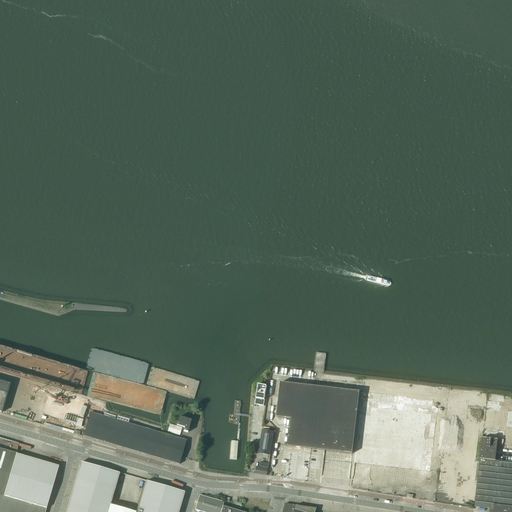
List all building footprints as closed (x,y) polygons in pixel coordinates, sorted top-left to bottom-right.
[(0,381),(0,412),(1,413),(9,387),(9,384),(0,381)] [(288,446),(354,454),(357,431),(359,414),(361,392),(280,383),(276,417),(291,419),(288,446)] [(256,399),(264,400),(267,386),(258,385),(256,399)] [(40,424),(75,433),(82,403),(49,394),(49,393),(35,390),(31,407),(44,410),(40,424)] [(90,413),(83,436),(179,465),(181,458),(186,441),(90,413)] [(191,421),(179,417),(177,425),(184,428),(183,431),(187,433),(191,421)] [(170,424),(167,432),(179,435),(182,428),(170,424)] [(258,454),(270,456),(274,432),(262,430),(258,454)] [(480,459),(474,507),(489,508),(489,511),(511,511),(511,462),(495,461),(497,442),(497,440),(483,438),(482,438),(482,441),(480,459)] [(59,466),(16,454),(0,449),(0,511),(45,511),(46,509),(59,466)] [(308,466),(319,468),(321,455),(288,451),(285,478),(306,481),(308,466)] [(178,511),(184,492),(146,481),(136,511),(108,511),(119,473),(81,462),(66,511),(178,511)] [(256,467),(255,474),(267,476),(268,469),(256,467)] [(224,502),(199,495),(195,510),(201,511),(241,511),(222,506),(224,502)]
